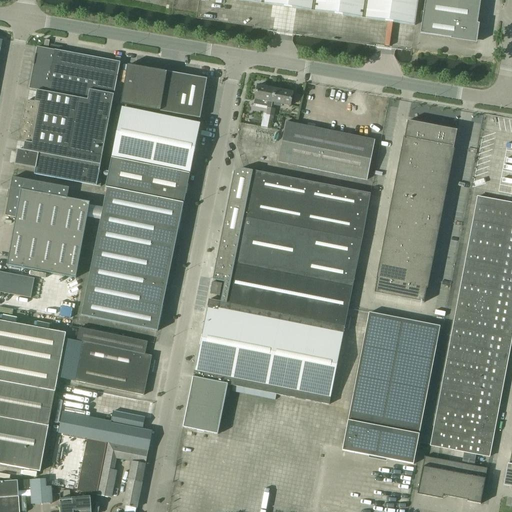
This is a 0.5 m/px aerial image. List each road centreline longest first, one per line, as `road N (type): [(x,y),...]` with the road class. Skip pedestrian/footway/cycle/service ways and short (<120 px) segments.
road 1 (unclassified): [(146,511),(237,57)]
road 2 (unclassified): [(502,100),(237,57)]
road 3 (unclassified): [(237,57),(24,19)]
road 4 (unclassified): [(0,140),(24,19)]
